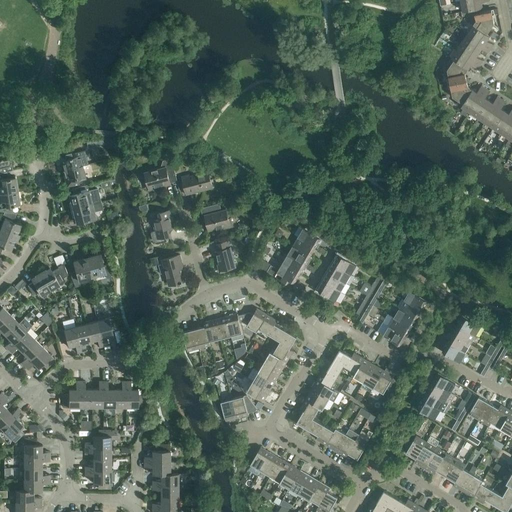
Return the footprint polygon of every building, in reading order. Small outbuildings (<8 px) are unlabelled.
[(463,11),(483,7),(482,2),(490,1),(489,0),(468,0),(457,2),(458,3),(461,3),(463,11)] [(494,24),(492,10),(473,13),(474,17),(476,16),(476,20),(494,24)] [(494,31),(491,29),(494,24),(476,20),(473,25),(490,36),(494,31)] [(494,45),(487,40),(490,36),(473,25),(468,32),(465,30),(464,31),(491,49),(494,45)] [(482,48),(489,53),(491,49),(464,31),(464,32),(467,34),(462,41),(479,52),(482,48)] [(483,61),(477,56),(479,52),(462,41),(458,48),(454,46),(454,47),(481,65),(483,61)] [(471,64),(478,69),(481,65),(454,47),(453,48),(456,50),(452,57),(469,68),(471,64)] [(468,86),(467,83),(469,82),(468,76),(466,77),(465,73),(469,68),(452,57),(448,62),(451,64),(447,70),(453,97),(458,100),(457,103),(462,107),(473,90),(468,86)] [(482,86),(477,92),(473,90),(462,107),(469,112),(467,114),(468,115),(486,88),(482,86)] [(485,98),(490,91),(486,88),(468,115),(469,115),(471,113),(478,117),(489,100),(485,98)] [(498,96),(493,103),(489,100),(478,117),(485,122),(483,125),(484,125),(502,99),(498,96)] [(501,108),(506,102),(502,99),(484,125),(485,126),(487,123),(494,128),(505,111),(501,108)] [(511,109),(509,114),(505,111),(494,128),(501,133),(499,135),(500,136),(511,117),(511,109)] [(511,117),(500,136),(501,136),(503,134),(510,139),(511,134),(511,117)] [(85,150),(72,154),(71,151),(59,154),(63,171),(83,165),(88,164),(85,150)] [(4,172),(12,170),(9,159),(10,159),(8,151),(0,152),(0,173),(4,172)] [(145,173),(147,182),(145,182),(147,189),(149,190),(156,188),(155,186),(177,181),(171,159),(164,161),(166,167),(145,173)] [(67,187),(79,184),(79,181),(86,179),(83,165),(63,171),(67,187)] [(0,193),(17,190),(15,177),(5,178),(4,172),(0,173),(0,193)] [(182,176),(186,193),(187,193),(187,191),(192,190),(193,192),(213,187),(209,172),(190,176),(189,175),(182,176)] [(89,191),(87,185),(75,188),(76,194),(69,196),(73,209),(101,202),(98,188),(89,191)] [(0,211),(4,212),(10,212),(9,206),(19,204),(17,190),(0,193),(0,211)] [(76,223),(96,218),(94,212),(103,209),(101,202),(73,209),(76,223)] [(231,218),(229,219),(226,209),(221,211),(219,204),(203,208),(209,230),(224,226),(224,228),(232,227),(232,225),(231,218)] [(174,228),(170,210),(158,213),(159,219),(153,221),(156,230),(153,231),(152,232),(154,241),(159,243),(168,241),(167,236),(170,235),(169,229),(174,228)] [(106,214),(108,221),(119,218),(117,211),(106,214)] [(4,212),(2,217),(5,218),(0,229),(0,230),(18,238),(20,234),(17,233),(21,224),(13,221),(17,213),(10,212),(4,212)] [(278,228),(275,234),(281,238),(284,232),(278,228)] [(321,238),(304,228),(298,237),(316,247),(321,238)] [(0,254),(3,247),(11,250),(14,241),(17,242),(18,238),(0,230),(0,254)] [(316,247),(298,237),(293,246),(311,256),(316,247)] [(231,247),(230,247),(228,241),(216,244),(217,251),(216,251),(220,264),(218,264),(220,271),(221,272),(227,271),(226,269),(236,267),(231,247)] [(311,256),(293,246),(288,254),(305,265),(311,256)] [(105,273),(106,278),(113,277),(109,264),(103,265),(100,254),(87,257),(92,277),(105,273)] [(163,259),(170,285),(180,282),(181,283),(183,282),(185,281),(180,262),(182,261),(180,254),(163,259)] [(305,265),(288,254),(283,263),(300,274),(305,265)] [(357,265),(339,255),(334,264),(351,274),(357,265)] [(60,256),(54,259),(58,268),(59,267),(63,265),(60,256)] [(73,261),(76,271),(70,273),(72,278),(75,287),(80,285),(79,280),(92,277),(87,257),(73,261)] [(271,265),(267,271),(285,282),(288,284),(290,280),(295,283),(300,274),(283,263),(279,270),(271,265)] [(52,271),(50,267),(40,273),(50,290),(65,281),(63,277),(68,275),(64,264),(63,265),(59,267),(58,268),(52,271)] [(329,272),(346,283),(351,274),(334,264),(329,272)] [(346,283),(329,272),(323,281),(341,291),(346,283)] [(31,278),(34,282),(28,285),(33,295),(36,293),(38,297),(50,290),(40,273),(31,278)] [(389,278),(386,276),(381,285),(384,287),(389,278)] [(381,279),(377,277),(372,286),(375,288),(381,279)] [(24,278),(19,282),(15,286),(19,291),(22,288),(24,286),(27,284),(24,278)] [(318,290),(335,301),(341,291),(323,281),(318,290)] [(375,294),(379,296),(384,287),(381,285),(375,294)] [(12,286),(7,291),(12,295),(17,291),(12,286)] [(375,288),(372,286),(367,295),(370,297),(375,288)] [(427,301),(410,290),(405,299),(422,310),(427,301)] [(379,296),(375,294),(370,303),(374,305),(379,296)] [(370,297),(367,295),(362,304),(365,306),(370,297)] [(422,310),(405,299),(399,308),(417,319),(422,310)] [(356,313),(359,315),(365,306),(362,304),(358,302),(355,307),(359,309),(356,313)] [(370,303),(365,312),(368,314),(374,305),(370,303)] [(0,304),(0,325),(10,315),(0,304)] [(259,328),(267,314),(257,308),(253,314),(250,312),(244,314),(246,321),(250,320),(247,325),(257,332),(259,328)] [(417,319),(399,308),(394,317),(412,327),(417,319)] [(47,311),(40,318),(45,323),(51,318),(47,311)] [(359,321),(363,323),(368,314),(365,312),(359,321)] [(238,314),(226,316),(231,336),(233,341),(244,338),(240,322),(246,321),(244,314),(238,316),(238,314)] [(259,328),(280,341),(274,352),(273,353),(288,361),(293,351),(290,349),(297,337),(275,324),(277,320),(267,314),(259,328)] [(0,331),(1,331),(6,336),(19,323),(10,315),(0,325),(0,331)] [(108,345),(106,337),(113,335),(112,330),(118,329),(114,316),(97,321),(104,346),(108,345)] [(231,336),(226,316),(215,319),(220,338),(231,336)] [(472,321),(464,316),(458,325),(476,335),(481,326),(472,321)] [(412,327),(394,317),(389,326),(406,336),(412,327)] [(204,322),(205,326),(209,341),(210,341),(220,338),(215,319),(204,322)] [(474,319),(472,321),(481,326),(484,328),(485,325),(474,319)] [(97,339),(99,347),(104,346),(97,321),(86,323),(91,341),(97,339)] [(11,340),(5,346),(8,349),(27,331),(19,323),(6,336),(11,340)] [(86,350),(84,343),(91,341),(86,323),(75,326),(82,352),(86,350)] [(453,334),(470,344),(476,335),(458,325),(453,334)] [(58,331),(61,343),(67,342),(68,347),(75,345),(77,353),(82,352),(75,326),(58,331)] [(211,345),(210,341),(209,341),(205,326),(194,329),(199,348),(211,345)] [(384,335),(401,345),(406,336),(389,326),(384,335)] [(183,332),(188,351),(199,348),(194,329),(183,332)] [(11,353),(17,347),(22,352),(35,339),(27,331),(8,349),(11,353)] [(448,342),(465,353),(470,344),(453,334),(448,342)] [(505,340),(502,338),(496,347),(500,349),(505,340)] [(27,356),(21,362),(24,365),(43,347),(35,339),(22,352),(27,356)] [(442,352),(460,362),(465,353),(448,342),(442,352)] [(511,344),(508,342),(502,351),(506,353),(511,344)] [(262,346),(257,343),(254,348),(259,351),(262,346)] [(28,369),(33,363),(38,368),(42,364),(46,369),(55,360),(43,347),(24,365),(28,369)] [(500,349),(496,347),(491,356),(495,358),(500,349)] [(332,387),(344,366),(356,372),(364,358),(354,352),(352,356),(340,349),(327,371),(323,369),(318,379),(332,387)] [(274,352),(271,350),(265,361),(282,371),(288,361),(273,353),(274,352)] [(497,360),(500,362),(506,353),(502,351),(497,360)] [(495,358),(491,356),(486,365),(489,367),(495,358)] [(356,372),(354,375),(364,381),(374,364),(364,358),(356,372)] [(224,360),(217,362),(219,370),(226,368),(224,360)] [(492,369),(495,371),(500,362),(497,360),(492,369)] [(237,361),(233,368),(240,372),(244,365),(237,361)] [(282,371),(265,361),(259,370),(276,381),(282,371)] [(374,364),(364,381),(374,387),(384,370),(374,364)] [(481,374),(484,376),(489,367),(486,365),(481,374)] [(228,369),(225,372),(227,377),(233,376),(228,369)] [(276,381),(259,370),(253,380),(270,391),(276,381)] [(393,378),(394,376),(384,370),(374,387),(384,393),(386,388),(393,378)] [(456,383),(438,372),(433,382),(450,392),(456,383)] [(398,381),(393,378),(386,388),(392,391),(398,381)] [(313,387),(312,389),(329,399),(333,401),(339,391),(332,387),(318,379),(315,382),(314,382),(312,386),(313,387)] [(247,390),(264,400),(270,391),(253,380),(247,390)] [(76,381),(76,389),(69,389),(69,394),(63,394),(63,407),(81,407),(81,381),(76,381)] [(85,389),(85,381),(81,381),(81,407),(92,407),(92,389),(85,389)] [(99,381),(99,389),(92,389),(92,407),(103,407),(103,381),(99,381)] [(108,389),(108,381),(103,381),(103,407),(115,407),(115,389),(108,389)] [(121,381),(121,389),(115,389),(115,407),(126,407),(126,381),(121,381)] [(144,394),(138,394),(138,389),(131,389),(131,381),(126,381),(126,407),(144,407),(144,394)] [(450,392),(433,382),(428,390),(445,401),(450,392)] [(306,398),(320,407),(323,409),(329,399),(312,389),(306,398)] [(445,401),(428,390),(423,399),(440,409),(445,401)] [(469,391),(464,400),(468,402),(473,393),(469,391)] [(357,393),(354,398),(360,401),(363,396),(357,393)] [(384,393),(381,398),(386,401),(389,396),(384,393)] [(476,395),(473,393),(468,402),(471,404),(476,395)] [(249,415),(244,396),(233,398),(238,418),(249,415)] [(479,396),(472,408),(469,414),(479,419),(489,402),(479,396)] [(221,401),(226,421),(238,418),(233,398),(221,401)] [(334,431),(313,418),(320,407),(306,398),(300,408),(304,411),(297,422),(318,435),(316,439),(326,445),(335,431),(334,431)] [(440,409),(423,399),(417,408),(435,419),(440,409)] [(471,404),(468,402),(462,411),(466,413),(471,404)] [(489,425),(491,422),(499,408),(489,402),(479,419),(489,425)] [(353,403),(351,408),(357,411),(359,406),(353,403)] [(501,404),(499,408),(491,422),(501,427),(511,410),(501,404)] [(17,408),(12,414),(7,409),(0,415),(0,427),(2,430),(21,411),(17,408)] [(362,408),(358,413),(368,419),(371,413),(362,408)] [(59,409),(59,415),(64,420),(69,415),(65,411),(63,414),(63,409),(59,409)] [(342,413),(337,410),(334,415),(339,418),(342,413)] [(511,433),(511,430),(511,411),(511,410),(501,427),(511,433)] [(15,442),(24,433),(19,429),(23,425),(18,420),(24,415),(21,411),(2,430),(15,442)] [(466,413),(462,411),(457,420),(461,422),(466,413)] [(452,429),(455,431),(461,422),(457,420),(452,429)] [(417,421),(413,427),(418,430),(422,424),(417,421)] [(36,423),(28,425),(30,432),(44,431),(39,423),(37,425),(36,423)] [(442,426),(437,424),(433,431),(437,434),(442,426)] [(336,428),(334,431),(335,431),(326,445),(336,451),(346,433),(336,428)] [(346,433),(336,451),(346,457),(348,453),(356,439),(358,435),(359,434),(349,428),(346,433)] [(447,429),(444,434),(449,437),(452,432),(447,429)] [(98,430),(98,436),(93,436),(93,443),(85,443),(85,448),(111,448),(111,430),(98,430)] [(471,434),(468,439),(478,444),(480,440),(471,434)] [(488,434),(485,439),(491,443),(494,438),(488,434)] [(358,435),(356,439),(348,453),(358,459),(368,442),(358,435)] [(406,453),(416,458),(426,441),(416,435),(406,453)] [(406,440),(400,436),(396,442),(403,446),(406,440)] [(37,439),(24,439),(24,456),(50,456),(50,452),(42,452),(42,445),(37,445),(37,439)] [(446,440),(442,447),(447,450),(452,443),(446,440)] [(416,458),(414,462),(424,468),(437,446),(427,441),(426,441),(416,458)] [(152,457),(144,457),(144,462),(170,462),(170,444),(157,444),(157,450),(152,450),(152,457)] [(434,474),(436,470),(446,453),(446,452),(437,446),(424,468),(434,474)] [(487,449),(483,446),(479,452),(484,455),(487,449)] [(261,447),(251,464),(261,470),(271,453),(261,447)] [(85,452),(93,452),(93,459),(111,459),(111,448),(85,448),(85,452)] [(493,449),(490,455),(496,458),(500,453),(493,449)] [(271,476),(281,459),(271,453),(261,470),(271,476)] [(446,453),(436,470),(446,476),(456,459),(446,453)] [(42,461),(50,461),(50,456),(24,456),(24,468),(42,468),(42,461)] [(93,466),(85,466),(85,471),(111,471),(111,459),(93,459),(93,466)] [(281,481),(291,464),(281,459),(271,476),(281,481)] [(464,468),(466,465),(456,459),(446,476),(455,481),(456,482),(464,468)] [(152,474),(160,474),(160,473),(170,473),(170,462),(144,462),(144,467),(152,467),(152,474)] [(290,487),(300,470),(291,464),(281,481),(290,487)] [(50,474),(42,474),(42,468),(24,468),(24,479),(50,479),(50,474)] [(455,481),(453,485),(463,491),(473,474),(464,468),(456,482),(455,481)] [(300,493),(310,476),(300,470),(290,487),(300,493)] [(85,475),(93,475),(93,482),(98,482),(98,488),(111,488),(111,471),(85,471),(85,475)] [(178,473),(170,473),(160,473),(160,474),(160,480),(152,480),(152,485),(178,485),(178,473)] [(246,485),(250,478),(245,474),(240,481),(246,485)] [(482,483),(483,480),(473,474),(463,491),(473,497),(481,483),(482,483)] [(310,499),(320,482),(310,476),(300,493),(310,499)] [(42,491),(42,484),(50,484),(50,479),(24,479),(24,490),(34,491),(42,491)] [(328,491),(330,488),(320,482),(310,499),(320,504),(320,505),(328,491)] [(511,503),(511,485),(510,484),(503,496),(482,483),(481,483),(473,497),(483,503),(485,499),(507,511),(511,503)] [(152,490),(160,490),(160,496),(178,496),(178,485),(152,485),(152,490)] [(34,497),(34,491),(24,490),(15,490),(16,502),(42,502),(42,497),(34,497)] [(384,490),(377,502),(374,500),(368,510),(371,511),(385,511),(388,506),(397,511),(413,511),(418,505),(408,499),(406,503),(384,490)] [(338,497),(328,491),(320,505),(320,504),(317,508),(324,511),(334,511),(339,504),(335,502),(338,497)] [(160,503),(152,503),(152,508),(178,508),(178,496),(160,496),(160,503)] [(284,499),(281,504),(282,505),(291,508),(293,505),(284,499)] [(33,511),(34,507),(42,507),(42,502),(16,502),(15,511),(33,511)]
